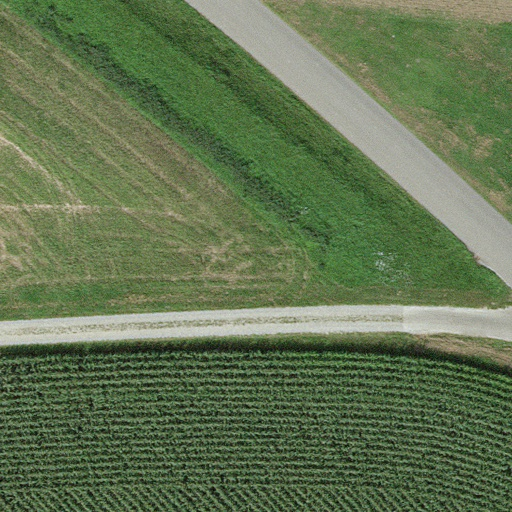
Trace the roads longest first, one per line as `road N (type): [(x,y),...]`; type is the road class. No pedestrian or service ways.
road 1 (track): [(0,350),(511,328)]
road 2 (unclassified): [(511,251),(220,0)]
